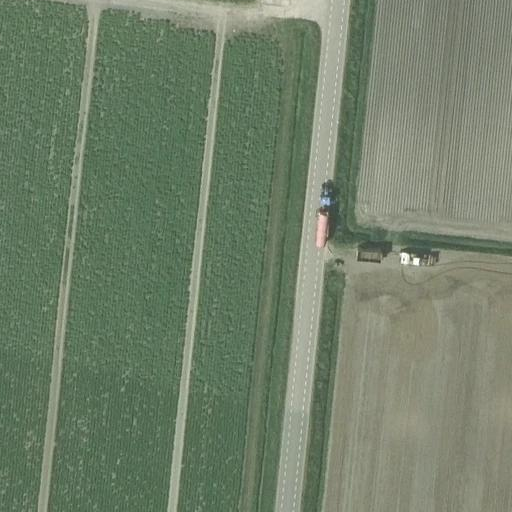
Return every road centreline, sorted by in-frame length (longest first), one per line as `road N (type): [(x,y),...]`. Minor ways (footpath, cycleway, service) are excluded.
road 1 (unclassified): [(286,511),(339,0)]
road 2 (track): [(337,24),(127,0)]
